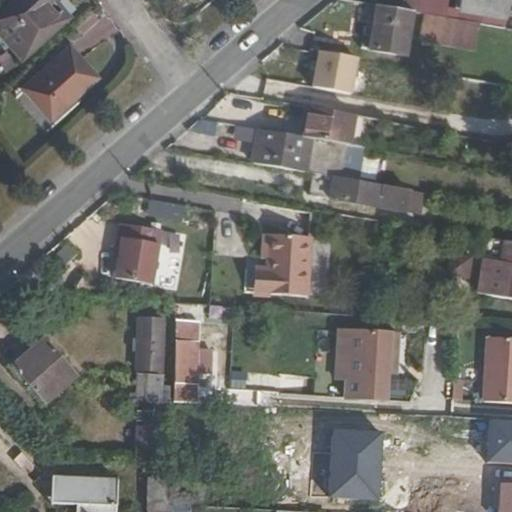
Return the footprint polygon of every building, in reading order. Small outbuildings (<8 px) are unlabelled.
[(9,0),(0,8),(0,27),(19,51),(61,16),(47,0),(9,0)] [(443,17),(448,0),(400,0),(399,5),(443,17)] [(466,0),(464,13),(508,20),(511,0),(466,0)] [(412,16),(375,9),(368,54),(404,60),(412,16)] [(419,42),(474,48),(477,21),(450,18),(450,16),(422,13),(419,42)] [(67,44),(22,83),(51,116),(96,77),(67,44)] [(312,89),(354,92),(357,54),(315,51),(312,89)] [(306,112),(301,141),(305,142),(345,149),(350,119),(306,112)] [(233,146),(251,147),(252,128),(235,126),(233,146)] [(300,175),(305,142),(301,141),(253,133),(248,166),(300,175)] [(406,194),(331,181),(325,208),(373,215),(375,208),(402,212),(406,194)] [(117,258),(115,285),(151,288),(156,229),(114,226),(113,241),(118,242),(117,258)] [(261,276),(259,297),(306,300),(311,241),(264,238),(262,262),(269,263),(268,277),(261,276)] [(511,245),(499,243),(498,269),(480,269),(478,304),(511,305),(511,245)] [(163,320),(137,319),(135,373),(161,374),(163,320)] [(401,341),(340,338),(339,385),(349,386),(348,405),(398,407),(401,341)] [(11,374),(45,412),(80,380),(47,342),(11,374)] [(511,343),(492,343),(489,407),(511,407),(511,343)] [(198,386),(198,349),(178,348),(178,386),(198,386)] [(349,386),(339,385),(317,384),(316,404),(348,405),(349,386)] [(136,412),(134,452),(150,453),(152,412),(136,412)] [(209,470),(177,468),(177,502),(201,503),(202,487),(208,487),(209,470)] [(188,511),(189,503),(169,503),(169,477),(147,477),(145,511),(188,511)] [(60,510),(61,482),(52,481),(51,509),(60,510)] [(115,511),(117,485),(61,482),(60,510),(72,510),(81,511),(115,511)]
